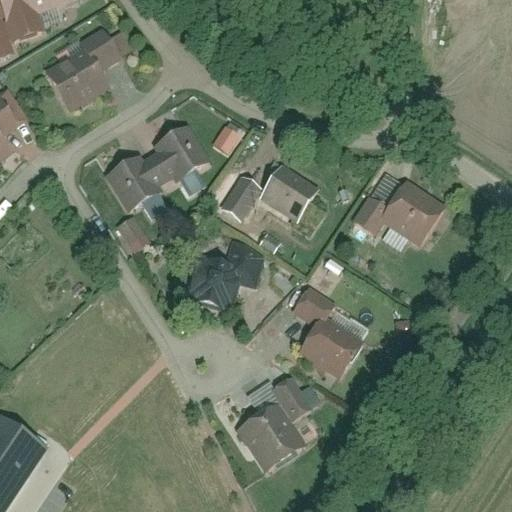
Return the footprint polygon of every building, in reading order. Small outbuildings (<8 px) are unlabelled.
[(49,41),(44,23),(72,14),(67,0),(0,0),(1,2),(0,2),(0,67),(22,61),(19,50),(49,41)] [(140,57),(127,36),(114,43),(110,37),(82,54),(83,55),(49,76),(75,118),(114,94),(105,79),(128,65),(128,64),(140,57)] [(4,106),(0,108),(0,171),(17,160),(3,138),(18,128),(4,106)] [(166,201),(160,192),(177,181),(183,189),(213,169),(190,134),(160,154),(164,160),(147,171),(142,164),(110,184),(135,222),(166,201)] [(286,171),(263,210),(302,232),(324,193),(286,171)] [(386,180),(350,235),(370,248),(406,192),(386,180)] [(242,181),(222,216),(247,229),(266,194),(242,181)] [(412,196),(388,230),(422,253),(445,218),(412,196)] [(270,258),(241,249),(234,271),(207,263),(192,309),(236,323),(247,289),(259,293),(270,258)] [(325,270),(312,290),(323,297),(337,277),(325,270)] [(308,295),(293,319),(321,336),(336,312),(308,295)] [(326,329),(305,362),(344,387),(365,355),(326,329)] [(297,387),(276,401),(298,431),(318,417),(297,387)] [(276,412),(240,438),(274,484),(310,458),(276,412)] [(11,511),(48,458),(0,424),(0,511),(11,511)]
